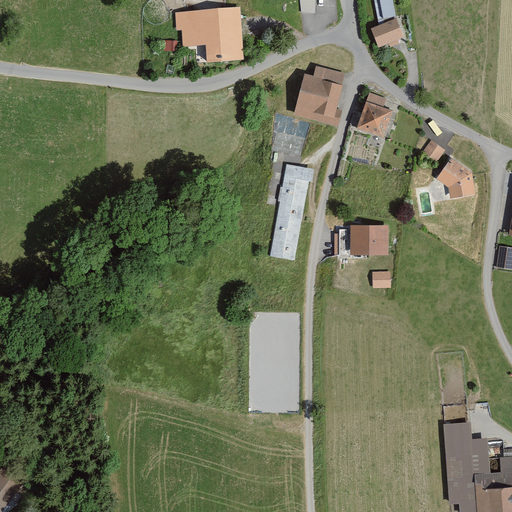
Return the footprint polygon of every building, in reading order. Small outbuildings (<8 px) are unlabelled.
[(301,0),(301,11),(316,11),(315,0),(301,0)] [(375,0),(380,19),(385,18),(381,0),(375,0)] [(394,0),(381,0),(385,17),(398,15),(394,0)] [(240,8),(176,11),(177,28),(185,28),(186,47),(208,46),(209,59),(243,57),(240,8)] [(396,20),(374,29),(380,46),(402,37),(396,20)] [(315,76),(306,74),(296,115),(334,124),(347,73),(317,66),(315,76)] [(397,110),(385,105),(388,98),(370,90),(354,124),(385,138),(397,110)] [(432,140),(423,153),(437,163),(446,149),(432,140)] [(453,158),(439,179),(450,187),(452,200),(477,195),(474,173),(453,158)] [(315,169),(287,164),(271,256),(295,261),(309,181),(313,181),(315,169)] [(389,226),(352,226),(351,229),(352,253),(351,255),(388,256),(389,226)] [(352,253),(351,229),(340,229),(340,253),(352,253)] [(511,247),(500,246),(498,266),(511,267),(511,247)] [(373,270),(374,287),(392,286),(391,270),(373,270)] [(470,423),(444,424),(450,511),(478,511),(475,474),(491,473),(488,439),(473,439),(470,423)] [(491,473),(475,474),(478,511),(511,511),(511,456),(501,457),(503,472),(491,473)] [(3,511),(25,483),(4,467),(0,472),(0,511),(3,511)]
